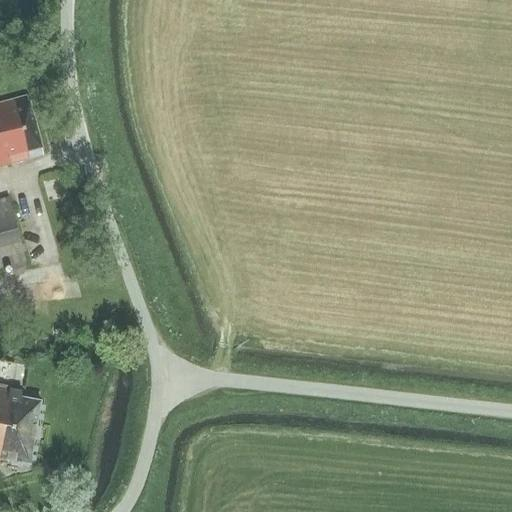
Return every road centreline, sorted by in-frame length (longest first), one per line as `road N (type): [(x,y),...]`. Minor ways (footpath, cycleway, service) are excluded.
road 1 (unclassified): [(158,378),(75,118),(67,0)]
road 2 (unclassified): [(158,378),(511,412)]
road 3 (unclassified): [(122,511),(147,454),(158,378)]
